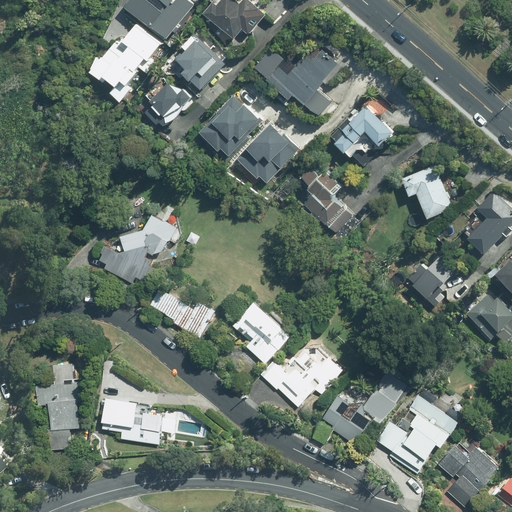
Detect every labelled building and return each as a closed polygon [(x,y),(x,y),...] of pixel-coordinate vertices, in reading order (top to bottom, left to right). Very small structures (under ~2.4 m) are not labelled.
[(173,35),(198,2),(195,0),(134,0),(132,4),(173,35)] [(217,0),(209,11),(240,35),(247,25),(255,31),(269,12),(253,0),(243,0),(243,1),(241,0),(223,0),(221,3),(217,0)] [(230,61),(197,32),(175,58),(208,87),(230,61)] [(276,45),(259,65),(296,95),(299,91),(324,112),(334,100),(320,89),(343,62),(326,48),(317,58),(311,54),(306,60),(304,58),(292,73),(281,64),(288,55),(276,45)] [(185,92),(165,76),(151,93),(157,99),(149,109),(163,121),(165,119),(171,124),(196,94),(189,88),(185,92)] [(238,94),(206,129),(226,147),(229,144),(237,151),(268,117),(251,101),(248,103),(238,94)] [(398,130),(369,103),(347,127),(350,130),(341,140),(352,150),(363,137),(379,136),(387,142),(398,130)] [(277,121),(243,157),(263,175),(266,172),(274,179),(304,147),(277,121)] [(456,206),(439,163),(408,175),(415,193),(423,190),(433,215),(456,206)] [(319,192),(311,200),(342,229),(357,212),(338,194),(341,190),(338,187),(344,181),(331,168),(327,173),(317,164),(307,174),(317,183),(314,186),(319,192)] [(474,235),(491,250),(511,226),(511,203),(497,189),(482,205),(493,215),(474,235)] [(111,243),(103,258),(111,262),(108,267),(135,281),(139,274),(153,281),(161,267),(155,264),(164,247),(169,249),(181,226),(158,213),(151,227),(128,232),(131,247),(129,252),(111,243)] [(413,276),(433,295),(446,281),(448,282),(461,269),(445,254),(433,268),(426,261),(413,276)] [(511,258),(501,270),(511,281),(511,258)] [(165,285),(154,302),(180,318),(178,321),(204,336),(221,309),(204,299),(200,307),(165,285)] [(492,292),(471,312),(495,336),(511,320),(511,303),(503,294),(499,299),(492,292)] [(296,333),(260,299),(236,324),(254,341),(251,344),(269,362),(296,333)] [(281,386),(301,405),(319,387),(325,392),(349,367),(335,354),(326,364),(310,350),(290,371),(277,359),(264,373),(280,387),(281,386)] [(75,380),(74,365),(42,367),(45,426),(85,424),(84,400),(88,399),(87,379),(75,380)] [(394,367),(365,406),(345,392),(327,416),(338,423),(335,427),(360,444),(377,419),(384,424),(414,382),(394,367)] [(416,467),(459,417),(423,387),(410,401),(423,412),(408,429),(401,424),(386,442),(416,467)] [(128,392),(110,390),(106,428),(124,430),(123,438),(166,443),(170,414),(160,405),(143,403),(144,400),(127,399),(128,392)] [(466,506),(509,469),(485,442),(477,449),(467,437),(442,459),(461,480),(451,489),(466,506)] [(511,507),(511,478),(498,496),(511,507)]
